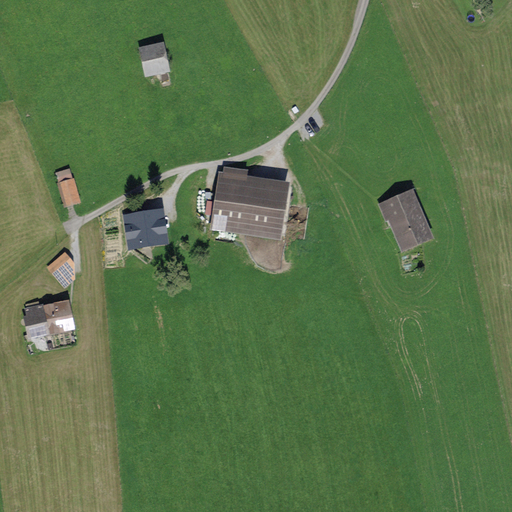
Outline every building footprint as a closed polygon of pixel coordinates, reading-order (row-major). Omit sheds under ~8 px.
[(165,69),(160,45),(143,48),(148,73),(165,69)] [(69,170),(56,173),(60,185),(59,185),(65,205),(79,201),(69,170)] [(292,190),(223,180),(215,225),(285,236),(292,190)] [(409,195),(380,207),(386,220),(392,217),(405,247),(427,237),(409,195)] [(144,218),(129,220),(133,245),(163,241),(159,216),(150,217),(150,214),(144,215),(144,218)] [(72,266),(64,256),(49,268),(65,286),(72,280),(72,266)] [(64,303),(28,311),(29,319),(27,319),(31,335),(69,327),(64,303)]
